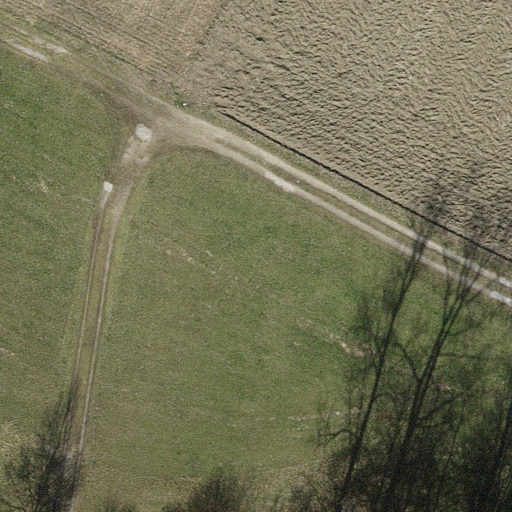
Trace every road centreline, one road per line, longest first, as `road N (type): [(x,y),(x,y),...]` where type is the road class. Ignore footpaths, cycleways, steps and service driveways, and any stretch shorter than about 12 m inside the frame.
road 1 (track): [(511,296),(0,22)]
road 2 (track): [(68,511),(102,253),(128,178),(166,108)]
